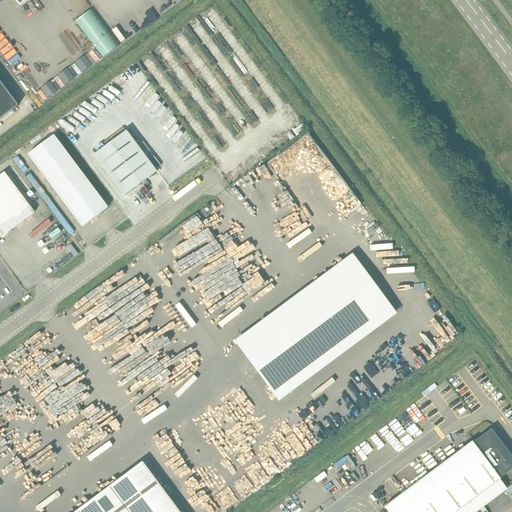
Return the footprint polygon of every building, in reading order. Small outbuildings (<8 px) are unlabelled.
[(130,12),(143,30),(147,27),(134,9),(130,12)] [(10,51),(22,66),(31,59),(20,44),(10,51)] [(0,119),(18,106),(0,82),(0,119)] [(40,95),(35,98),(39,108),(44,105),(40,95)] [(302,127),(305,132),(314,125),(311,121),(302,127)] [(148,123),(139,128),(141,133),(150,127),(148,123)] [(124,196),(157,172),(126,131),(94,156),(124,196)] [(82,227),(108,208),(54,136),(28,155),(82,227)] [(79,235),(84,231),(39,171),(34,174),(79,235)] [(0,234),(2,237),(34,213),(4,173),(0,175),(0,234)] [(277,204),(302,244),(325,230),(301,190),(277,204)] [(371,201),(349,216),(373,251),(395,236),(371,201)] [(224,240),(229,237),(223,227),(218,230),(224,240)] [(472,443),(385,508),(387,511),(457,511),(499,480),(511,469),(511,458),(491,430),(472,444),(472,443)] [(76,511),(178,511),(142,463),(76,511)] [(398,473),(403,483),(416,476),(410,466),(398,473)] [(324,486),(331,481),(327,474),(319,479),(324,486)]
